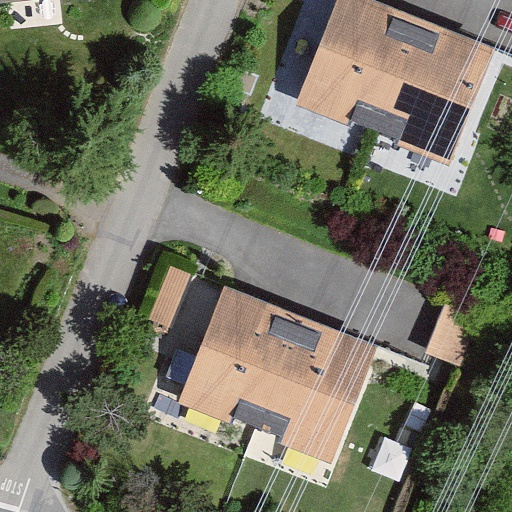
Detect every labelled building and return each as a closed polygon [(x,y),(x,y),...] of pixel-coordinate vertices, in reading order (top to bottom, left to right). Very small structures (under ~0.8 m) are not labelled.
[(79,0),(0,0),(0,9),(80,3),(79,0)] [(501,56),(356,0),(345,0),(303,110),(457,169),(501,56)] [(145,327),(198,346),(222,281),(169,262),(145,327)] [(384,348),(229,290),(183,409),(338,468),(384,348)] [(446,296),(423,350),(460,361),(478,306),(446,296)]
